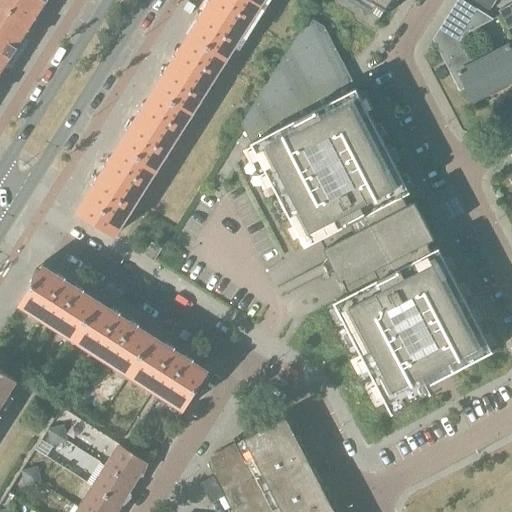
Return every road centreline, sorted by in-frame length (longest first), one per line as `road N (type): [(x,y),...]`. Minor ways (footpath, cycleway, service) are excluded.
road 1 (residential): [(241,357),(16,207)]
road 2 (secondary): [(16,207),(147,0)]
road 3 (secondary): [(108,0),(0,171)]
road 4 (residential): [(359,501),(305,399),(241,357)]
road 5 (residential): [(456,169),(400,60),(429,0)]
road 6 (residential): [(144,511),(241,357)]
road 7 (residential): [(359,501),(511,419)]
road 8 (residential): [(511,276),(456,169)]
